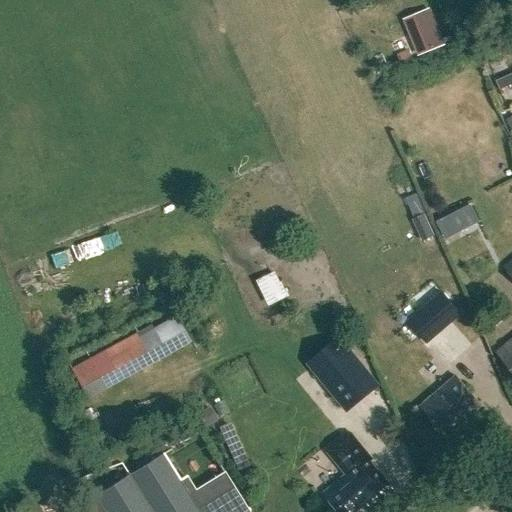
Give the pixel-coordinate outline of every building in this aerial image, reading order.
[(435,25),(410,35),(419,56),(444,46),(435,25)] [(511,74),(497,81),(501,89),(511,84),(511,74)] [(414,218),(413,218),(423,241),(434,236),(424,214),(414,218)] [(448,218),(438,223),(447,240),(457,235),(448,218)] [(281,265),(262,275),(274,300),(294,290),(281,265)] [(442,292),(409,321),(424,339),(458,311),(442,292)] [(309,362),(348,410),(377,386),(338,338),(309,362)] [(511,339),(497,352),(511,370),(511,339)] [(89,360),(71,370),(87,400),(105,390),(89,360)] [(420,406),(441,430),(459,415),(463,420),(481,404),(456,375),(420,406)] [(165,403),(180,394),(174,385),(159,394),(165,403)] [(195,416),(203,429),(217,420),(209,407),(195,416)] [(323,493),(338,511),(353,511),(370,499),(377,507),(396,492),(369,461),(372,459),(351,433),(330,451),(347,473),(323,493)] [(163,452),(130,473),(154,511),(200,511),(189,493),(163,452)] [(249,511),(224,471),(189,493),(200,511),(249,511)] [(154,511),(130,473),(94,495),(104,511),(154,511)] [(104,511),(94,495),(82,502),(88,511),(104,511)]
